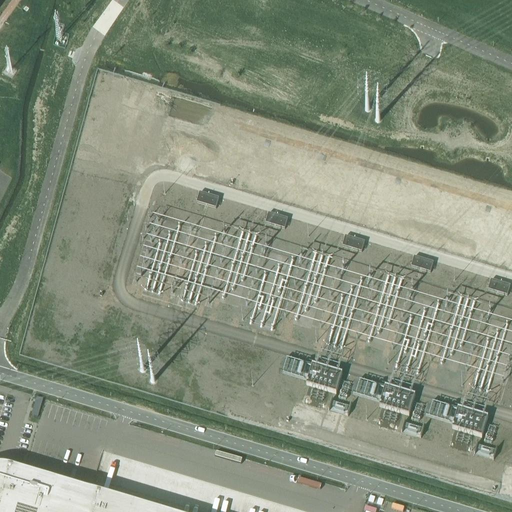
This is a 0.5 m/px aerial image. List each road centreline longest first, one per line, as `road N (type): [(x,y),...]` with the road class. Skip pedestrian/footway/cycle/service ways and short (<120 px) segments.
road 1 (unclassified): [(475,511),(0,370)]
road 2 (unclassified): [(120,0),(81,66),(24,274),(0,325)]
road 3 (unclassified): [(511,63),(364,0)]
